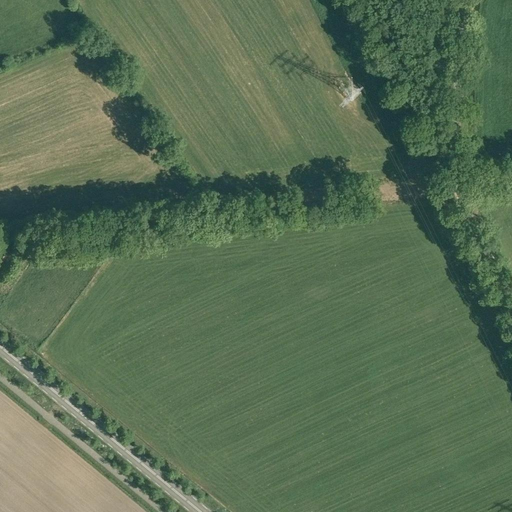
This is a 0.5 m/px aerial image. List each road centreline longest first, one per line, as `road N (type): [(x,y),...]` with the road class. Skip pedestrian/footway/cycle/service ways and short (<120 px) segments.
road 1 (track): [(511,174),(0,241)]
road 2 (unclassified): [(511,307),(458,181),(462,0)]
road 3 (primary): [(200,511),(0,347)]
